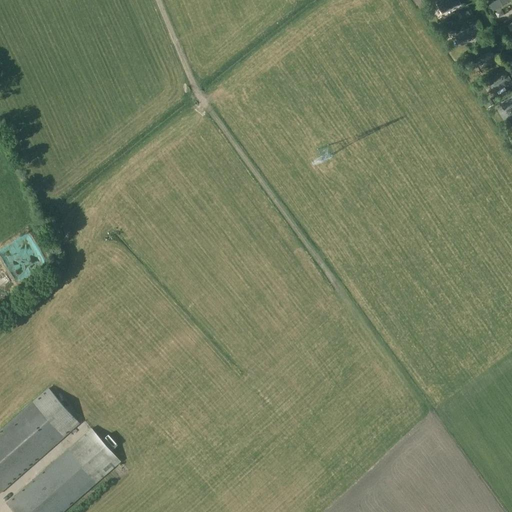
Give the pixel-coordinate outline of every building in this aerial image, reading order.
[(442,14),(461,4),(458,0),(439,0),(436,2),(442,14)] [(511,9),(509,2),(492,9),(495,18),(494,18),(497,25),(511,20),(508,12),(511,10),(511,9)] [(458,44),(479,33),(473,21),(452,31),(458,44)] [(487,80),(494,93),(511,82),(511,81),(505,70),(487,80)] [(499,117),(511,108),(511,101),(496,113),(499,117)] [(24,232),(0,247),(0,258),(9,273),(23,264),(33,258),(26,247),(32,244),(24,232)] [(0,492),(79,423),(48,388),(0,430),(0,492)] [(62,511),(120,461),(91,429),(7,503),(14,511),(62,511)]
